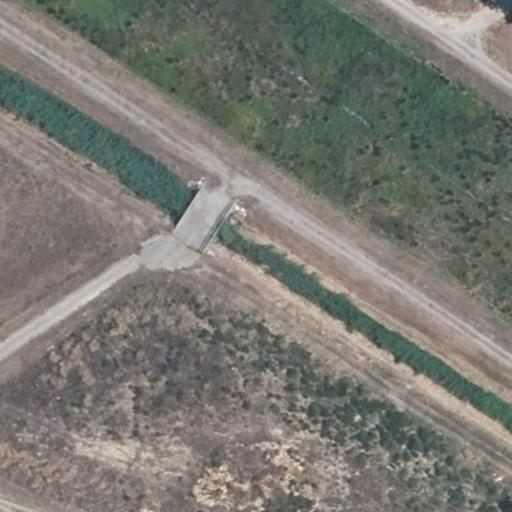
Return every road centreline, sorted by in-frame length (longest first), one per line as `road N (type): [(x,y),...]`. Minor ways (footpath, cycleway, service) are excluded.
road 1 (track): [(0,352),(153,249),(186,242),(219,192),(251,183),(511,358)]
road 2 (track): [(251,183),(0,24)]
road 3 (track): [(511,80),(395,0)]
